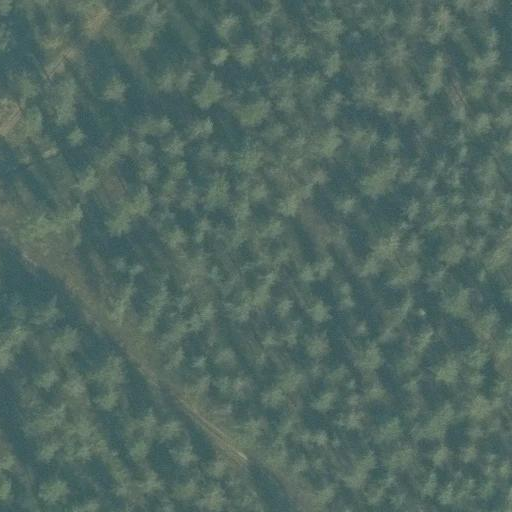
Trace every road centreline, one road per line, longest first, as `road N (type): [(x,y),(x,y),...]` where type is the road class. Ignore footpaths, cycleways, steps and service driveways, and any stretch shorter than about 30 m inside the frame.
road 1 (track): [(0,265),(273,511)]
road 2 (track): [(116,0),(0,136)]
